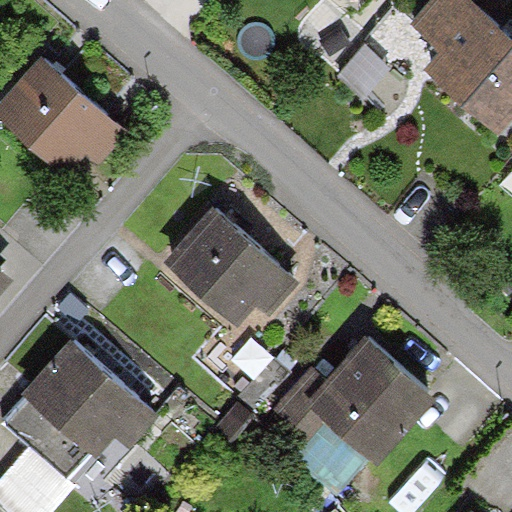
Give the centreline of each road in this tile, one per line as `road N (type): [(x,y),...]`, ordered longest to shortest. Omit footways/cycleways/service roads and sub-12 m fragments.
road 1 (unclassified): [(511,364),(202,96)]
road 2 (residential): [(202,96),(0,326)]
road 3 (unclassified): [(202,96),(88,0)]
